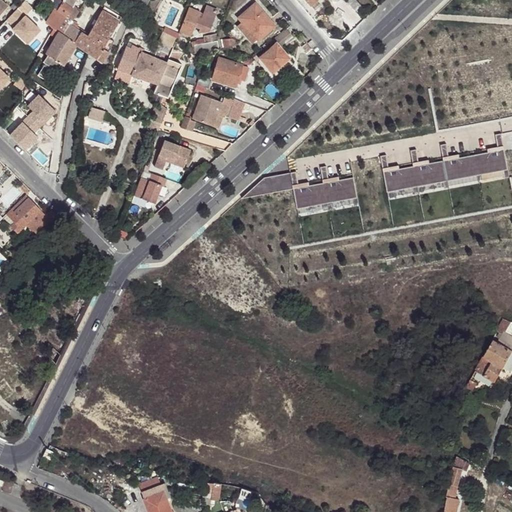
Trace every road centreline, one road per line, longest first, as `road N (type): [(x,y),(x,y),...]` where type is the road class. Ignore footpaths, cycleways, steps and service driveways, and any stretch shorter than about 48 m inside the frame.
road 1 (residential): [(342,67),(122,268)]
road 2 (residential): [(122,268),(20,465)]
road 3 (residential): [(0,145),(122,268)]
road 4 (unknown): [(54,199),(66,95),(83,57)]
